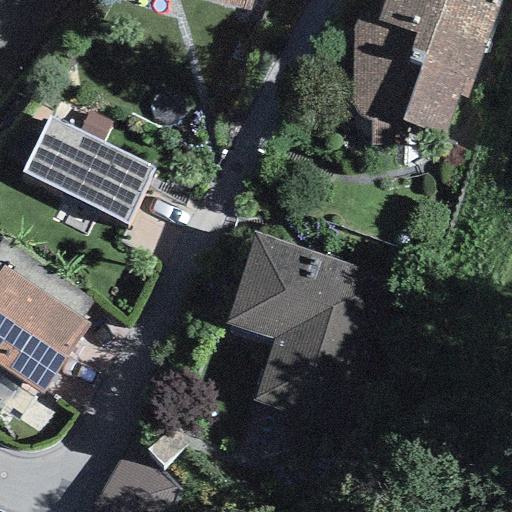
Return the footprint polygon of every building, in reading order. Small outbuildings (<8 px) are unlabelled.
[(210,0),(251,10),(255,0),(210,0)] [(502,0),(382,0),(372,26),(355,20),(352,28),(351,149),(401,148),(407,127),(445,134),(457,96),(466,99),(502,0)] [(155,170),(48,118),(22,173),(128,225),(155,170)] [(382,274),(254,232),(224,324),(273,340),(252,403),(331,429),(382,274)] [(88,326),(3,267),(0,271),(0,365),(41,393),(88,326)] [(129,463),(104,511),(184,511),(193,495),(129,463)]
